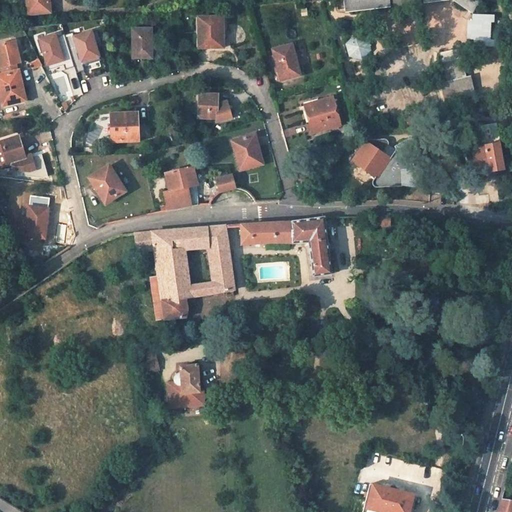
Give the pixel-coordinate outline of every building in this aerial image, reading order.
[(27,0),(29,15),(51,13),(50,0),(27,0)] [(393,8),(392,0),(343,0),(345,13),(393,8)] [(483,0),(453,0),(475,14),(483,0)] [(224,17),(199,17),(199,48),(224,48),(224,17)] [(493,22),(469,19),(467,45),(492,47),(493,22)] [(153,29),(133,29),(133,58),(153,58),(153,29)] [(96,30),(74,37),(73,33),(65,35),(75,67),(77,74),(85,71),(83,66),(100,60),(95,44),(100,42),(96,30)] [(65,34),(56,37),(55,35),(37,40),(41,53),(44,52),(49,68),(64,63),(66,70),(75,67),(65,35),(65,34)] [(347,40),(348,58),(371,56),(370,39),(347,40)] [(0,94),(3,106),(24,101),(21,86),(22,86),(19,71),(16,72),(14,66),(16,64),(20,63),(15,42),(0,45),(0,60),(1,67),(4,66),(6,74),(0,74),(0,94)] [(279,72),(281,80),(300,75),(292,44),(273,50),(278,66),(279,72)] [(456,50),(440,53),(448,99),(473,95),(467,61),(459,63),(456,50)] [(218,96),(200,95),(199,118),(217,119),(218,105),(218,96)] [(333,98),(306,105),(313,133),(341,125),(333,98)] [(218,105),(217,119),(217,123),(232,118),(227,102),(218,105)] [(138,114),(112,114),(112,143),(140,141),(138,114)] [(256,135),(232,141),(241,171),(264,164),(256,135)] [(2,142),(9,165),(11,164),(13,170),(29,172),(35,170),(32,158),(26,159),(19,137),(2,142)] [(396,152),(391,159),(378,179),(376,180),(374,182),(373,185),(375,188),(376,189),(402,188),(418,190),(414,168),(420,152),(409,140),(395,149),(396,152)] [(2,142),(0,142),(0,153),(4,166),(9,165),(2,142)] [(365,142),(352,161),(378,179),(391,159),(365,142)] [(500,142),(472,147),(477,174),(504,169),(500,142)] [(110,166),(90,178),(106,205),(126,192),(110,166)] [(199,205),(198,185),(194,168),(166,174),(170,192),(164,193),(168,212),(199,205)] [(217,179),(220,193),(236,189),(232,175),(217,179)] [(447,184),(435,184),(434,191),(447,192),(447,184)] [(30,207),(26,236),(45,239),(49,210),(30,207)] [(242,224),(242,243),(309,241),(313,275),(332,273),(324,217),(292,221),(242,224)] [(153,249),(157,276),(164,319),(186,317),(188,310),(186,298),(234,290),(225,225),(135,232),(138,252),(153,249)] [(157,276),(150,277),(156,320),(164,319),(157,276)] [(159,369),(156,354),(152,355),(149,344),(135,345),(142,374),(159,369)] [(182,394),(199,393),(198,365),(180,366),(181,373),(179,374),(178,375),(177,376),(176,378),(176,380),(176,381),(177,383),(178,384),(182,386),(182,394)] [(411,511),(416,494),(400,490),(400,489),(386,485),(385,487),(369,482),(364,506),(372,508),(370,511),(411,511)] [(511,511),(511,502),(501,501),(498,511),(511,511)]
